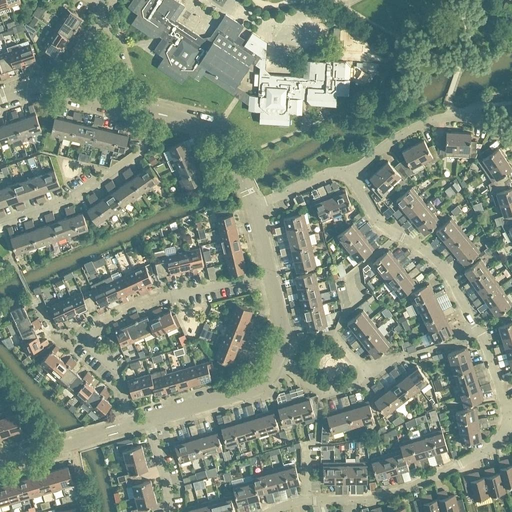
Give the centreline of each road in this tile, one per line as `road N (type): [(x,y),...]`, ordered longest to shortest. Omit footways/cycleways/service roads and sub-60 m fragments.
road 1 (residential): [(307,501),(405,489),(487,450),(509,418)]
road 2 (residential): [(84,343),(103,320),(145,301),(268,271)]
road 3 (residential): [(0,222),(74,196),(130,158),(144,145),(154,111)]
road 4 (residential): [(253,205),(224,140),(208,124),(154,111)]
road 5 (residential): [(148,419),(253,386),(274,362)]
road 6 (residential): [(334,334),(354,301),(348,277),(398,234)]
road 7 (residential): [(477,328),(435,258),(398,234)]
